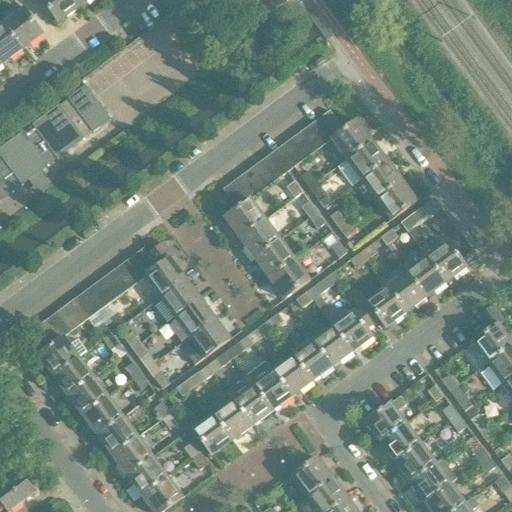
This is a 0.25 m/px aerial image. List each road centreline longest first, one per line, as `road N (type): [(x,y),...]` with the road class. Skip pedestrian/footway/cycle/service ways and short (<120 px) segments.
road 1 (residential): [(0,318),(358,58),(511,263)]
road 2 (residential): [(511,272),(320,413),(393,511)]
road 3 (residential): [(105,511),(0,364)]
road 4 (residential): [(0,101),(139,0)]
